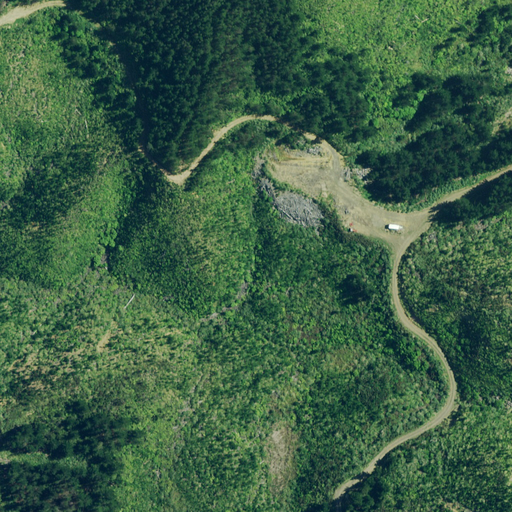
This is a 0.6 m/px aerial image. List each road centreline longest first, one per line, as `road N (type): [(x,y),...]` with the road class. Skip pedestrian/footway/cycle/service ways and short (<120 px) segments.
road 1 (track): [(0,32),(19,12),(74,4),(122,58),(126,124),(142,147),(170,167),(258,140),(299,143),(332,160),(403,266),(400,317),(412,397),(379,438),(320,475),(295,511)]
road 2 (track): [(511,307),(409,268),(405,258),(511,152)]
